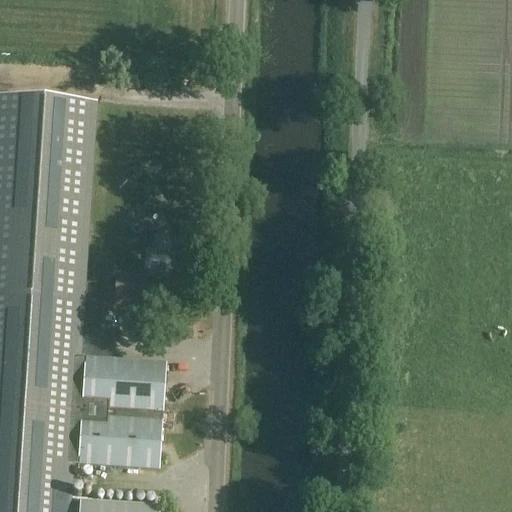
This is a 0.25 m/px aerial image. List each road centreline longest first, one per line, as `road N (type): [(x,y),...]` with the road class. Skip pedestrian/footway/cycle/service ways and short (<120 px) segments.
road 1 (unclassified): [(214,511),(236,0)]
road 2 (unclassified): [(342,511),(364,0)]
